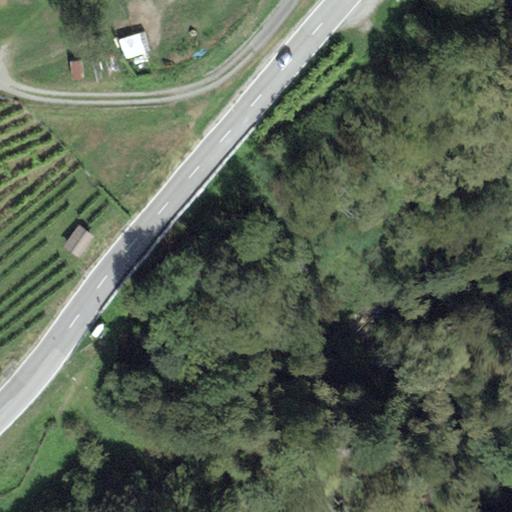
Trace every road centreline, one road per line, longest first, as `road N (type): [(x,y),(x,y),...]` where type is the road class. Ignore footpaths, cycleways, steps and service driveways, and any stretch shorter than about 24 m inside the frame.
road 1 (tertiary): [(0,412),(341,0)]
road 2 (track): [(291,0),(228,70),(180,95),(78,98),(0,86)]
